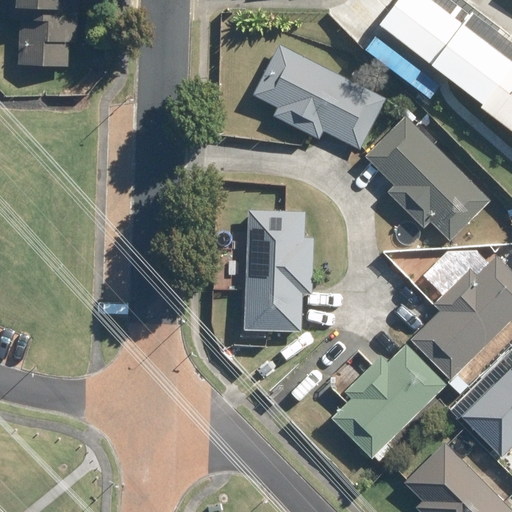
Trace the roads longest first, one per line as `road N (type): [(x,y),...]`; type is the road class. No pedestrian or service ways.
road 1 (residential): [(166,0),(161,417)]
road 2 (residential): [(161,417),(223,432),(311,511)]
road 3 (residential): [(0,385),(161,417)]
